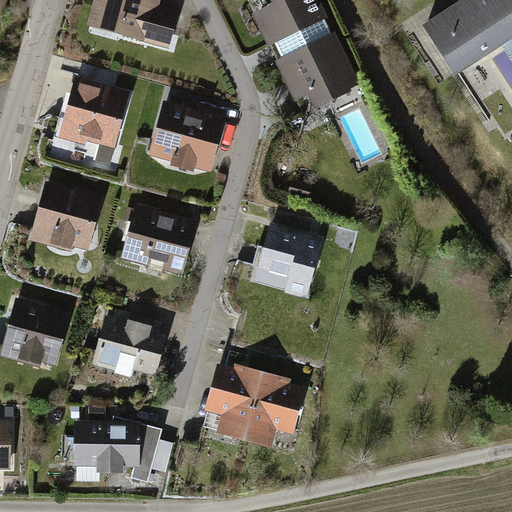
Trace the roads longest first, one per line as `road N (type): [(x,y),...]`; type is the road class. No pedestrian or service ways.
road 1 (residential): [(0,507),(236,507),(511,448)]
road 2 (residential): [(204,0),(251,110),(176,400)]
road 3 (residential): [(343,0),(426,156),(511,259)]
road 4 (residential): [(0,175),(47,0)]
